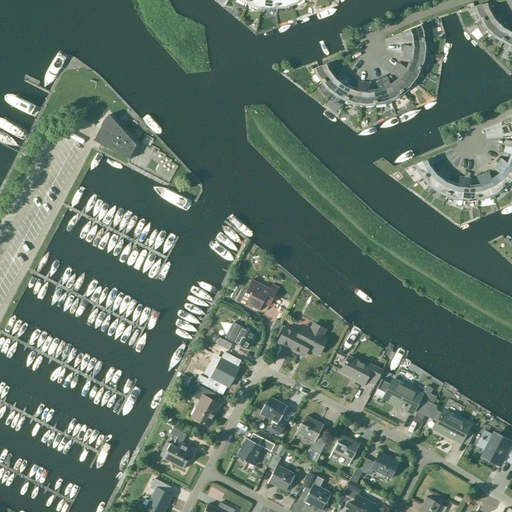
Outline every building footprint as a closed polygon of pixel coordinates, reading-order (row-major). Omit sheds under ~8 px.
[(261,12),(261,8),(262,0),(247,0),(246,3),(255,7),(258,8),(257,11),(261,12)] [(267,9),(276,8),(275,0),(262,0),(261,8),(267,9)] [(285,8),(291,5),(289,0),(275,0),(276,8),(285,8)] [(475,13),(480,21),(493,13),(490,9),(498,7),(496,0),(473,6),(475,13)] [(493,13),(480,21),(485,29),(489,33),(505,16),(501,12),(496,17),(493,13)] [(505,16),(489,33),(493,37),(502,42),(509,29),(505,26),(510,21),(505,16)] [(410,36),(411,41),(426,39),(425,30),(422,24),(401,33),(403,39),(410,36)] [(511,30),(509,29),(502,42),(510,47),(511,47),(511,30)] [(426,39),(411,41),(412,46),(404,45),(403,51),(426,55),(427,49),(426,39)] [(426,55),(403,51),(402,58),(410,59),(408,63),(422,70),(425,61),(426,55)] [(321,82),(333,73),(330,69),(337,66),(334,60),(313,69),(315,75),(321,82)] [(422,70),(408,63),(406,68),(400,64),(396,69),(414,83),(418,78),(422,70)] [(414,83),(396,69),(392,74),(398,78),(394,81),(403,93),(411,88),(414,83)] [(332,93),(346,75),(341,71),(336,77),(333,73),(321,82),(327,90),(332,93)] [(345,101),(351,87),(346,85),(351,79),(346,75),(332,93),(336,97),(345,101)] [(403,93),(394,81),(390,84),(387,77),(381,80),(390,101),(396,99),(403,93)] [(390,101),(381,80),(375,82),(378,89),(373,90),(375,105),(385,104),(390,101)] [(351,87),(345,101),(344,104),(346,105),(348,102),(354,104),(360,105),(363,82),(357,81),(356,89),(351,87)] [(375,105),(373,90),(368,90),(369,83),(363,82),(360,105),(366,106),(375,105)] [(135,144),(110,116),(109,116),(108,115),(107,115),(107,116),(106,116),(105,117),(94,140),(93,139),(92,140),(129,159),(130,159),(129,158),(135,147),(135,146),(135,145),(135,144)] [(511,136),(511,135),(511,122),(501,128),(504,134),(511,131),(511,136)] [(509,158),(511,159),(511,147),(504,146),(503,153),(511,153),(509,158)] [(416,170),(422,178),(434,169),(431,165),(438,162),(435,156),(414,165),(416,170)] [(497,163),(511,174),(511,159),(509,158),(507,163),(501,158),(497,163)] [(495,176),(505,188),(511,182),(511,174),(497,163),(493,169),(499,173),(495,176)] [(434,169),(422,178),(428,185),(433,189),(447,170),(442,167),(437,173),(434,169)] [(447,170),(433,189),(438,193),(446,196),(452,182),(447,180),(452,174),(447,170)] [(482,175),(493,200),(495,199),(494,195),(497,194),(505,188),(495,176),(491,179),(488,172),(482,175)] [(477,200),(486,199),(489,197),(490,201),(493,200),(482,175),(477,177),(480,184),(474,185),(477,200)] [(457,184),(452,182),(446,196),(455,200),(461,200),(464,177),(458,177),(457,184)] [(464,177),(461,200),(467,201),(474,200),(475,204),(478,204),(477,200),(474,185),(469,186),(470,178),(464,177)] [(269,289),(251,280),(240,302),(259,311),(263,303),(269,306),(279,288),(272,284),(269,289)] [(235,324),(227,339),(248,350),(256,335),(235,324)] [(319,354),(327,338),(322,336),(325,330),(313,324),(310,330),(302,326),(299,333),(286,327),(277,342),(304,356),(308,348),(319,354)] [(228,350),(231,344),(219,338),(216,344),(228,350)] [(225,360),(221,358),(211,378),(228,387),(238,367),(235,365),(238,360),(228,355),(225,360)] [(365,365),(348,356),(340,372),(358,380),(357,382),(363,385),(366,380),(375,384),(382,370),(366,362),(365,365)] [(179,382),(187,386),(191,378),(183,374),(179,382)] [(208,387),(211,381),(199,375),(196,381),(208,387)] [(382,380),(378,389),(385,393),(383,398),(412,413),(414,410),(426,416),(430,408),(432,404),(420,398),(422,395),(393,379),(390,384),(382,380)] [(208,426),(219,404),(209,399),(213,393),(196,384),(190,395),(200,401),(191,418),(208,426)] [(287,406),(269,397),(265,404),(264,404),(261,410),(257,408),(253,415),(263,420),(265,416),(278,422),(274,430),(280,434),(287,421),(281,418),(287,406)] [(430,408),(426,416),(437,422),(433,429),(461,443),(470,425),(443,411),(441,414),(430,408)] [(296,432),(294,435),(302,439),(304,436),(314,441),(306,458),(315,463),(326,442),(324,440),(317,437),(323,425),(305,416),(302,423),(301,423),(296,432)] [(186,434),(173,427),(166,424),(162,430),(169,434),(177,437),(169,451),(168,450),(163,459),(183,469),(187,461),(189,462),(195,449),(182,442),(186,434)] [(485,432),(484,432),(477,445),(478,446),(479,445),(487,449),(483,457),(496,463),(499,456),(511,462),(511,445),(507,442),(494,435),(493,437),(485,433),(485,432)] [(351,461),(360,444),(342,435),(338,442),(337,442),(332,451),(351,461)] [(271,452),(274,445),(262,438),(258,444),(246,438),(237,456),(244,460),(244,461),(253,466),(263,447),(271,452)] [(286,449),(279,445),(274,454),(281,458),(286,449)] [(390,478),(398,462),(379,452),(370,468),(390,478)] [(290,484),(294,475),(276,466),(281,458),(274,454),(267,467),(274,470),(267,482),(285,491),(289,484),(290,484)] [(322,468),(314,464),(311,471),(318,475),(322,468)] [(349,481),(356,484),(362,471),(356,468),(349,481)] [(323,480),(317,477),(310,473),(303,486),(310,489),(304,501),(321,510),(325,503),(326,503),(331,494),(319,488),(323,480)] [(154,511),(162,511),(171,496),(167,493),(170,487),(154,479),(150,487),(155,490),(146,507),(154,511)] [(362,487),(356,484),(349,481),(346,487),(359,493),(362,487)] [(348,511),(372,511),(376,506),(356,495),(348,511)] [(418,511),(436,511),(441,505),(426,497),(418,511)] [(233,511),(234,510),(219,502),(216,508),(208,504),(203,511),(233,511)]
